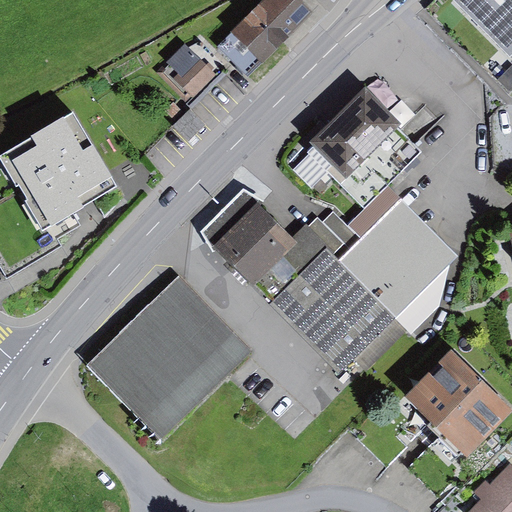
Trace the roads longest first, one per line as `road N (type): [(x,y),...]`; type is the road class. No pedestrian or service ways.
road 1 (secondary): [(386,0),(160,214),(23,373)]
road 2 (residential): [(23,373),(159,501)]
road 3 (residential): [(262,511),(325,499),(385,511)]
